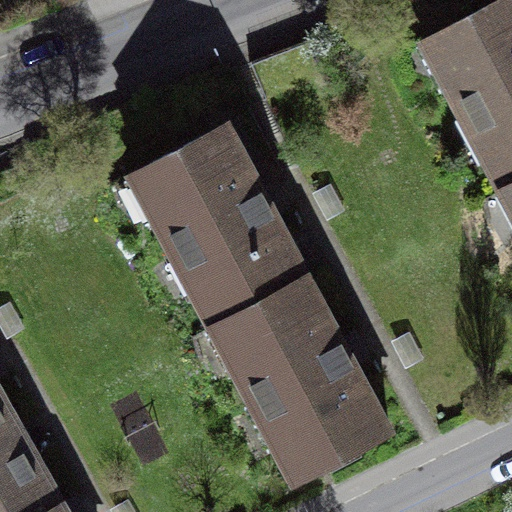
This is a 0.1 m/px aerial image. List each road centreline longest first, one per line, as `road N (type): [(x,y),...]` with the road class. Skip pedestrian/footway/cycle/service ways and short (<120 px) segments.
road 1 (residential): [(0,94),(235,0)]
road 2 (residential): [(399,511),(511,456)]
